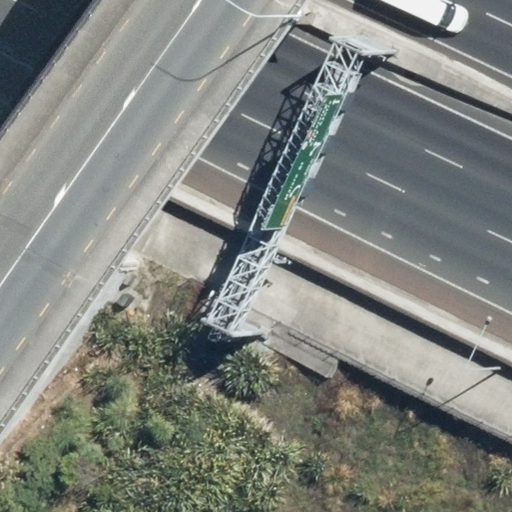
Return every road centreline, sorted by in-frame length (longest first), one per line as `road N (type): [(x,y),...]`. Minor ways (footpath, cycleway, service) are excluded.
road 1 (motorway): [(511,274),(42,0)]
road 2 (motorway): [(511,202),(107,0)]
road 3 (secondary): [(0,269),(191,0)]
